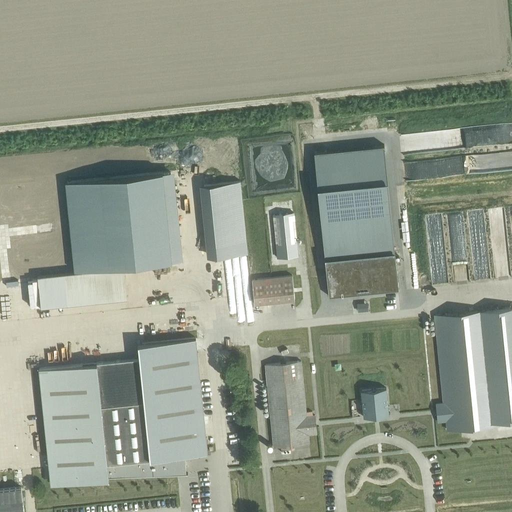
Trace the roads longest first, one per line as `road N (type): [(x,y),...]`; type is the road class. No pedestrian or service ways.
road 1 (unknown): [(408,302),(393,140),(464,128)]
road 2 (unknown): [(253,319),(270,511)]
